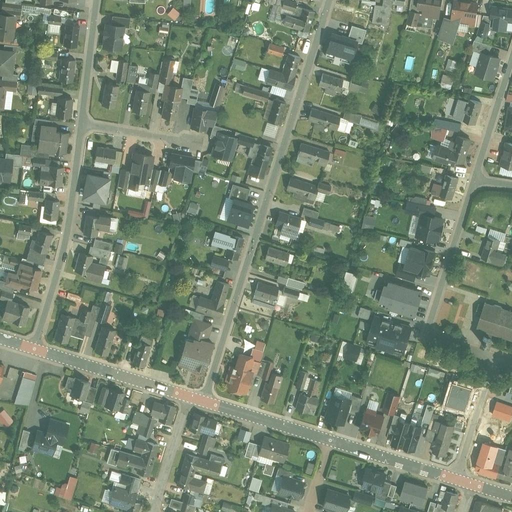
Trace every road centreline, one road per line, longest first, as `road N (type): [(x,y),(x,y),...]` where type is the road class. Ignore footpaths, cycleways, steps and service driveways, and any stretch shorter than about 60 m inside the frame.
road 1 (residential): [(329,0),(204,402)]
road 2 (residential): [(81,125),(63,253),(35,349)]
road 3 (residential): [(477,178),(430,332),(492,359)]
road 4 (residential): [(35,349),(188,396)]
road 5 (residential): [(327,440),(458,481)]
road 6 (residential): [(204,402),(327,440)]
road 7 (residential): [(492,359),(458,481)]
road 8 (residential): [(92,0),(81,125)]
road 9 (residential): [(511,61),(477,178)]
road 10 (residential): [(188,396),(152,511)]
